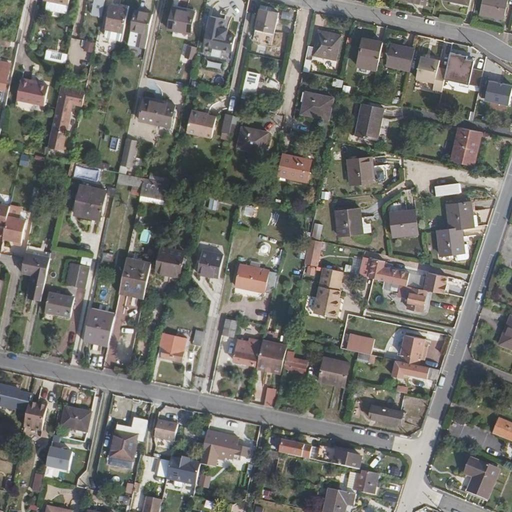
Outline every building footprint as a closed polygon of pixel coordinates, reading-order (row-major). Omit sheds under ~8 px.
[(103,3),(103,0),(90,0),(96,1),(93,13),(100,15),(103,3)] [(482,0),(480,14),(503,19),(506,0),(482,0)] [(104,29),(122,33),(127,9),(109,5),(104,29)] [(259,9),(255,29),(273,32),(278,13),(265,10),(259,9)] [(176,14),(171,13),(167,30),(188,34),(193,13),(177,10),(176,14)] [(144,49),(151,15),(135,11),(131,31),(127,46),(144,49)] [(193,60),(192,64),(209,68),(217,26),(201,22),(196,47),(193,60)] [(273,32),(255,29),(253,37),(271,41),(273,32)] [(0,44),(8,47),(11,31),(5,30),(3,34),(0,33),(0,44)] [(309,47),(306,60),(313,61),(314,56),(337,60),(342,36),(319,31),(315,48),(309,47)] [(377,70),(382,43),(362,39),(357,67),(377,70)] [(386,65),(410,69),(412,56),(414,49),(391,44),(386,65)] [(193,60),(196,47),(186,46),(184,57),(193,60)] [(445,78),(469,83),(473,67),(474,59),(467,58),(468,55),(450,51),(447,68),(445,78)] [(439,64),(420,60),(416,82),(435,86),(434,90),(442,91),(445,78),(447,68),(439,67),(439,64)] [(0,90),(2,91),(5,79),(7,80),(9,69),(0,67),(0,90)] [(484,70),(473,67),(469,83),(481,86),(484,70)] [(29,85),(29,82),(20,80),(16,102),(43,108),(47,88),(37,86),(29,85)] [(511,91),(511,85),(489,80),(485,99),(509,104),(511,91)] [(60,87),(47,148),(62,151),(71,105),(81,106),(84,92),(60,87)] [(305,94),(303,103),(301,114),(328,119),(333,99),(305,94)] [(142,98),(138,120),(169,126),(173,105),(142,98)] [(363,104),(356,136),(378,141),(385,109),(363,104)] [(221,131),(229,132),(233,114),(225,113),(221,131)] [(206,118),(191,115),(187,133),(211,138),(215,117),(206,115),(206,118)] [(481,130),(458,126),(451,160),(473,164),(481,130)] [(241,128),(237,148),(264,153),(268,134),(241,128)] [(127,139),(120,173),(132,176),(133,170),(131,169),(136,141),(127,139)] [(277,159),(274,171),(280,172),(280,176),(308,182),(312,161),(284,155),(283,159),(277,159)] [(373,157),(349,160),(352,184),(376,181),(373,157)] [(118,173),(116,182),(141,188),(143,178),(132,176),(120,173),(118,173)] [(141,200),(162,205),(166,184),(145,180),(141,200)] [(459,182),(435,186),(437,196),(460,193),(459,182)] [(80,185),(75,210),(91,214),(91,216),(100,218),(106,191),(80,185)] [(448,204),(451,228),(463,227),(475,225),(474,214),(472,201),(448,204)] [(9,206),(0,204),(0,224),(5,226),(7,216),(9,206)] [(360,208),(336,212),(340,237),(364,233),(360,208)] [(415,209),(391,212),(394,236),(419,232),(415,209)] [(20,246),(25,220),(7,216),(5,226),(2,239),(12,241),(12,244),(20,246)] [(463,227),(451,228),(439,230),(442,255),(467,251),(463,227)] [(316,266),(321,241),(309,239),(304,263),(316,266)] [(160,247),(155,272),(179,277),(184,252),(160,247)] [(201,251),(197,273),(217,277),(222,255),(201,251)] [(25,253),(21,272),(29,274),(32,274),(28,294),(41,296),(49,258),(25,253)] [(119,293),(143,299),(150,262),(127,256),(119,293)] [(374,259),(370,277),(373,278),(388,281),(400,284),(401,281),(408,282),(410,272),(384,267),(385,261),(374,259)] [(250,260),(249,266),(258,268),(259,262),(250,260)] [(77,287),(85,289),(90,266),(82,264),(77,287)] [(249,266),(239,264),(234,285),(272,293),(276,272),(258,268),(249,266)] [(430,268),(425,286),(446,292),(451,273),(430,268)] [(101,269),(97,287),(106,289),(110,271),(101,269)] [(24,297),(40,300),(41,296),(28,294),(32,274),(29,274),(24,297)] [(338,302),(339,298),(340,290),(339,290),(340,281),(321,277),(314,313),(337,318),(340,302),(338,302)] [(401,284),(400,284),(388,281),(387,288),(398,290),(400,291),(401,284)] [(407,286),(405,292),(405,293),(410,295),(408,300),(407,309),(422,312),(427,291),(407,286)] [(400,291),(398,290),(397,296),(397,298),(408,300),(410,295),(405,293),(405,292),(400,291)] [(49,292),(46,312),(71,317),(75,298),(49,292)] [(397,298),(397,296),(384,293),(383,300),(395,303),(397,298)] [(84,340),(108,345),(114,316),(91,311),(84,340)] [(511,317),(510,317),(499,345),(511,349),(511,317)] [(224,318),(221,336),(233,338),(236,320),(224,318)] [(193,344),(200,346),(203,332),(196,331),(193,344)] [(158,357),(181,361),(185,339),(163,335),(158,357)] [(402,354),(400,360),(419,365),(420,357),(423,346),(427,346),(428,340),(405,335),(401,353),(402,354)] [(248,344),(238,342),(234,361),(255,365),(257,355),(256,355),(259,340),(250,338),(249,341),(248,344)] [(262,341),(257,367),(281,372),(286,346),(262,341)] [(290,350),(285,373),(290,374),(304,377),(307,359),(292,356),(293,350),(290,350)] [(358,352),(356,362),(374,365),(376,356),(358,352)] [(324,356),(318,382),(346,388),(352,361),(324,356)] [(403,379),(404,377),(405,373),(410,374),(427,378),(427,379),(437,381),(440,370),(396,361),(393,376),(403,379)] [(29,402),(30,394),(18,391),(18,390),(0,385),(0,405),(27,411),(29,402)] [(398,385),(396,391),(407,393),(408,388),(398,385)] [(275,404),(276,388),(261,387),(260,403),(275,404)] [(27,411),(24,427),(42,430),(47,406),(29,402),(27,411)] [(66,406),(62,426),(86,431),(91,412),(66,406)] [(372,406),(370,418),(401,424),(403,413),(372,406)] [(511,424),(500,419),(494,433),(511,440),(511,424)] [(179,424),(159,421),(156,441),(175,444),(179,424)] [(116,430),(111,456),(133,461),(139,435),(116,430)] [(207,432),(204,447),(218,450),(217,455),(240,460),(242,455),(248,457),(250,449),(237,446),(238,439),(207,432)] [(312,446),(281,440),(279,452),(310,458),(312,446)] [(72,451),(51,447),(47,466),(68,471),(72,451)] [(319,449),(317,460),(359,469),(362,458),(319,449)] [(182,458),(171,456),(167,477),(175,479),(174,484),(183,486),(184,481),(196,484),(201,462),(192,460),(192,457),(183,455),(182,458)] [(468,456),(462,472),(471,476),(465,490),(485,497),(497,468),(468,456)] [(264,458),(261,473),(267,474),(271,460),(264,458)] [(361,475),(357,474),(354,490),(374,494),(377,475),(362,471),(361,475)] [(42,491),(44,474),(34,472),(32,490),(42,491)] [(352,472),(348,492),(353,493),(354,490),(357,474),(352,472)] [(329,488),(324,511),(343,511),(345,504),(353,506),(356,494),(353,493),(348,492),(329,488)] [(384,491),(383,499),(397,502),(398,503),(400,494),(384,491)] [(143,511),(159,511),(161,502),(146,499),(143,511)]
